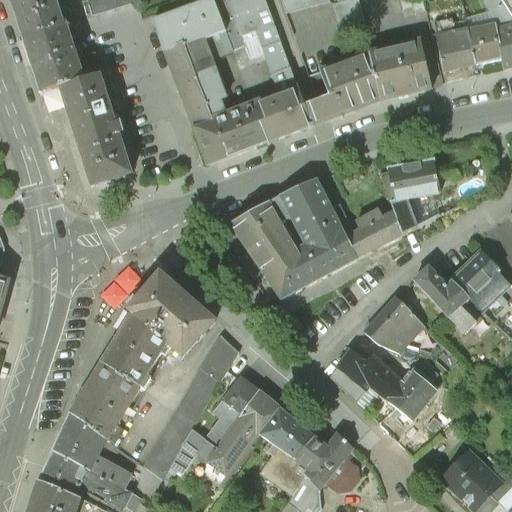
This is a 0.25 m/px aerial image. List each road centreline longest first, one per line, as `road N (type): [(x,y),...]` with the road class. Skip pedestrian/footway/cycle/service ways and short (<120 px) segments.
road 1 (residential): [(511,112),(354,146),(139,227)]
road 2 (residential): [(300,380),(429,252),(511,193)]
road 3 (tertiary): [(51,249),(48,313),(0,480)]
road 4 (residential): [(139,227),(300,380)]
road 5 (residential): [(300,380),(387,464),(404,505)]
road 6 (tertiary): [(8,93),(51,249)]
